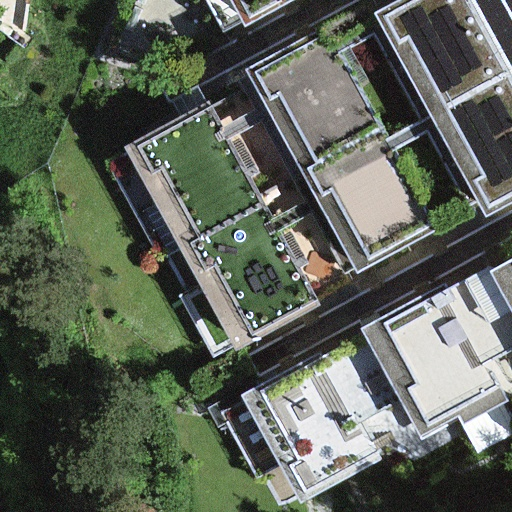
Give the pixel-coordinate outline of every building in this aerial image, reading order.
[(301,0),(273,0),(280,12),(301,0)] [(511,28),(496,0),(420,0),(406,8),(459,104),(511,73),(511,28)] [(359,26),(286,66),(339,162),(412,120),(359,26)] [(511,73),(459,104),(511,196),(511,73)] [(230,100),(157,140),(210,236),(283,194),(230,100)] [(412,120),(339,162),(398,264),(471,223),(412,120)] [(283,194),(210,236),(269,338),(342,296),(283,194)] [(511,261),(468,285),(510,360),(511,358),(511,261)] [(468,285),(346,352),(386,425),(430,402),(440,421),(511,381),(511,364),(510,360),(468,285)] [(346,352),(265,396),(305,468),(310,464),(326,492),(401,451),(386,425),(346,352)]
